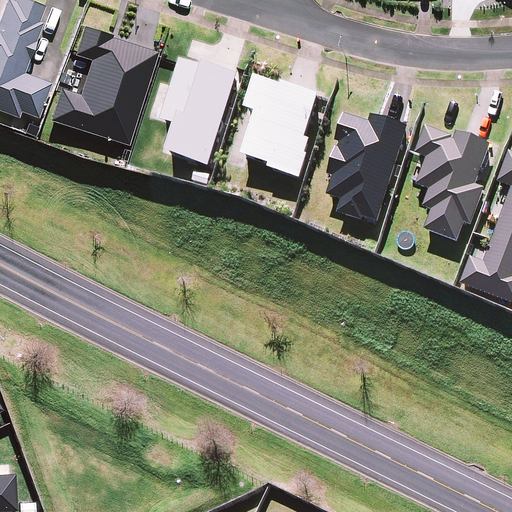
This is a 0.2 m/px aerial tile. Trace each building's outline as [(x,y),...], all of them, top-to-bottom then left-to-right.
[(156,54),(81,30),(72,56),(89,62),(78,97),(59,91),(49,121),(126,145),(156,54)] [(201,60),(188,56),(180,85),(193,89),(201,60)] [(308,103),(246,86),(237,118),(246,121),(234,165),(261,172),(260,175),(291,184),(301,147),(296,146),(308,103)] [(340,215),(366,223),(367,220),(379,223),(406,134),(373,124),(372,128),(347,120),(323,200),(343,206),(340,215)] [(453,142),(426,132),(416,159),(427,163),(417,190),(430,195),(424,212),(432,215),(425,234),(458,246),(466,225),(472,227),(484,194),(475,191),(490,150),(455,137),(453,142)]
